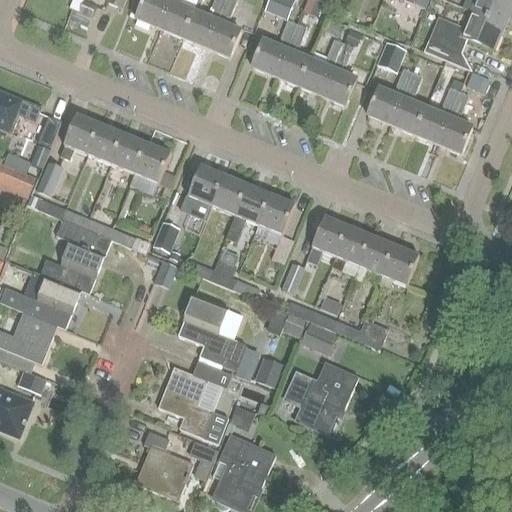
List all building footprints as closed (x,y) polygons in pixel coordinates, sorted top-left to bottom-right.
[(108,0),(106,6),(122,12),(126,0),(108,0)] [(156,0),(146,0),(137,23),(159,32),(172,0),(166,0),(165,3),(156,0)] [(172,0),(159,32),(185,43),(197,17),(193,15),(198,4),(188,0),(172,0)] [(229,1),(227,0),(217,0),(212,14),(215,15),(211,23),(197,17),(185,43),(206,52),(229,1)] [(288,23),(297,1),(294,0),(270,0),(265,14),(288,23)] [(324,6),(309,0),(303,15),(317,21),(324,6)] [(417,0),(404,0),(403,4),(414,8),(417,0)] [(417,0),(414,8),(425,13),(430,0),(417,0)] [(511,0),(476,0),(471,14),(506,28),(511,13),(511,0)] [(238,4),(229,1),(206,52),(230,62),(241,35),(225,28),(228,21),(230,22),(238,4)] [(78,15),(91,20),(96,8),(84,3),(78,15)] [(495,54),(506,28),(471,14),(464,32),(448,25),(439,21),(429,45),(461,58),(467,43),(495,54)] [(324,33),(339,39),(344,29),(329,22),(324,33)] [(281,52),(264,45),(253,71),(275,81),(297,29),(289,26),(281,43),(284,44),(281,52)] [(275,81),(298,90),(310,64),(294,57),(297,50),(300,51),(307,33),(297,29),(275,81)] [(361,39),(350,34),(345,45),(357,50),(361,39)] [(327,71),(310,64),(298,90),(322,100),(344,49),(335,45),(328,63),(330,64),(327,71)] [(386,46),(377,68),(397,76),(407,54),(386,46)] [(354,53),(344,49),(322,100),(346,111),(357,84),(340,77),(344,69),(346,70),(354,53)] [(368,119),(391,129),(413,77),(404,74),(397,91),(399,92),(396,100),(379,93),(368,119)] [(415,99),(423,81),(413,77),(391,129),(413,138),(425,112),(409,105),(413,98),(415,99)] [(466,90),(485,98),(491,85),(472,77),(466,90)] [(36,126),(42,111),(0,93),(0,133),(12,138),(20,120),(36,126)] [(443,119),(425,112),(413,138),(438,148),(459,97),(451,93),(443,110),(446,112),(443,119)] [(462,158),(473,132),(456,125),(459,117),(462,118),(469,101),(459,97),(438,148),(462,158)] [(74,153),(89,159),(101,129),(77,119),(61,160),(69,163),(74,153)] [(62,125),(49,120),(39,145),(52,150),(62,125)] [(89,159),(112,169),(125,138),(101,129),(89,159)] [(112,169),(135,179),(148,148),(125,138),(112,169)] [(172,158),(148,148),(135,179),(159,189),(159,188),(165,175),(172,158)] [(38,149),(31,166),(43,171),(50,154),(38,149)] [(29,166),(18,161),(14,172),(25,176),(29,166)] [(37,194),(52,200),(64,172),(49,166),(37,194)] [(198,205),(212,211),(225,180),(201,170),(185,210),(195,214),(198,205)] [(0,189),(28,201),(34,185),(0,171),(0,189)] [(165,175),(159,188),(170,192),(176,179),(165,175)] [(236,220),(248,189),(225,180),(212,211),(235,220),(236,220)] [(258,230),(259,230),(272,199),(248,189),(236,220),(235,220),(226,242),(236,247),(245,224),(258,230)] [(31,199),(27,209),(38,213),(42,203),(31,199)] [(259,230),(258,230),(256,236),(266,240),(269,234),(283,240),(296,209),(272,199),(259,230)] [(38,213),(62,223),(66,213),(42,203),(38,213)] [(81,231),(85,221),(66,213),(62,223),(81,231)] [(81,231),(110,243),(114,233),(85,221),(81,231)] [(312,252),(336,262),(349,231),(325,221),(312,252)] [(46,264),(41,278),(90,298),(111,244),(62,224),(56,240),(71,246),(61,270),(46,264)] [(163,227),(154,250),(169,256),(178,233),(163,227)] [(359,271),(372,241),(349,231),(336,262),(332,271),(342,275),(346,266),(358,271),(359,271)] [(131,251),(135,241),(114,233),(110,243),(131,251)] [(372,241),(359,271),(358,271),(353,282),(362,286),(366,274),(382,281),(383,281),(396,250),(372,241)] [(407,291),(420,260),(396,250),(383,281),(382,281),(379,287),(389,291),(392,285),(407,291)] [(219,263),(214,274),(210,283),(233,293),(237,283),(232,281),(236,270),(219,263)] [(186,274),(210,283),(214,274),(190,264),(186,274)] [(294,298),(305,272),(295,268),(284,294),(294,298)] [(90,298),(41,278),(40,278),(47,281),(37,305),(6,293),(0,307),(17,314),(17,313),(66,333),(81,295),(89,298),(90,298)] [(259,292),(237,283),(233,293),(255,302),(259,292)] [(341,319),(347,307),(329,298),(323,310),(341,319)] [(194,300),(179,340),(204,350),(200,361),(222,370),(238,376),(247,352),(246,348),(231,343),(231,344),(218,339),(218,337),(228,313),(194,300)] [(309,324),(313,314),(289,305),(285,314),(309,324)] [(66,333),(17,313),(17,314),(23,316),(14,341),(0,335),(0,363),(12,368),(16,358),(42,369),(57,330),(66,333)] [(309,324),(333,334),(337,324),(313,314),(309,324)] [(363,322),(359,333),(355,343),(379,352),(387,332),(363,322)] [(355,343),(359,333),(337,324),(333,334),(355,343)] [(301,348),(329,360),(338,339),(311,326),(301,348)] [(286,369),(263,360),(255,384),(278,392),(286,369)] [(307,409),(300,423),(328,436),(339,412),(344,414),(359,382),(326,366),(315,390),(296,381),(287,400),(307,409)] [(174,372),(159,412),(184,422),(180,433),(218,448),(229,422),(216,416),(215,418),(212,417),(198,411),(198,410),(208,386),(208,385),(193,379),(174,372)] [(221,375),(216,389),(227,393),(233,379),(221,375)] [(0,428),(20,437),(32,407),(0,393),(0,428)] [(229,428),(248,435),(255,417),(236,410),(229,428)] [(149,435),(144,448),(151,451),(136,488),(163,499),(166,493),(181,499),(193,468),(164,456),(170,444),(149,435)] [(231,439),(219,464),(231,470),(217,501),(218,501),(216,505),(217,509),(219,511),(227,511),(229,511),(231,507),(241,511),(246,511),(256,490),(261,492),(276,459),(231,439)] [(195,446),(190,459),(202,463),(195,480),(205,484),(216,455),(195,446)]
